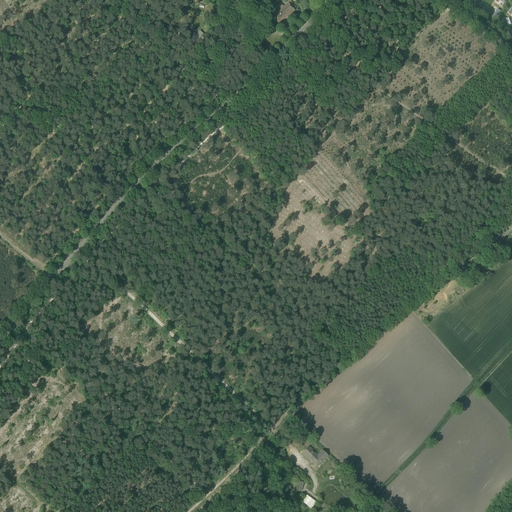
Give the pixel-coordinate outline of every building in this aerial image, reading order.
[(279,10),(272,16),(275,20),(278,24),(295,11),(294,10),(295,8),(290,2),(288,3),(282,8),(280,5),(278,7),(277,8),(279,10)] [(479,9),(484,13),(490,6),(485,2),(479,9)] [(496,20),(501,12),(494,9),(490,17),(496,20)] [(499,24),(507,29),(510,23),(503,19),(499,24)] [(195,35),(192,38),(195,41),(194,42),(196,44),(200,40),(199,39),(203,34),(200,32),(196,37),(195,35)] [(505,227),(495,234),(498,238),(508,231),(505,227)] [(303,454),(306,457),(317,468),(328,457),(323,451),(318,456),(309,447),(303,454)]
